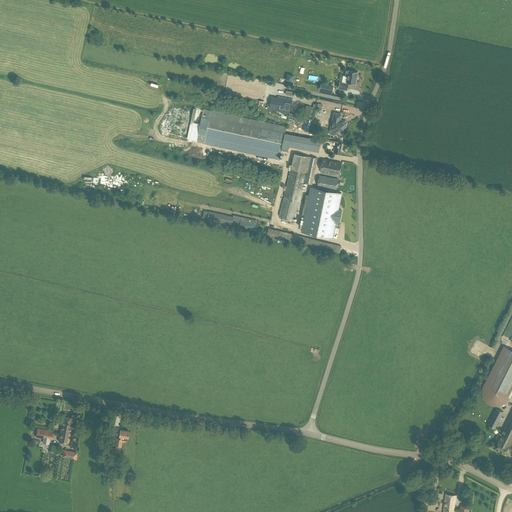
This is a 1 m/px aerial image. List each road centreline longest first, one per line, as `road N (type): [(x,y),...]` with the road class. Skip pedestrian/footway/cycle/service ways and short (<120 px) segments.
road 1 (unclassified): [(307,433),(359,268),(360,140),(397,0)]
road 2 (tertiary): [(0,378),(307,433)]
road 3 (tertiary): [(307,433),(438,458),(511,490)]
